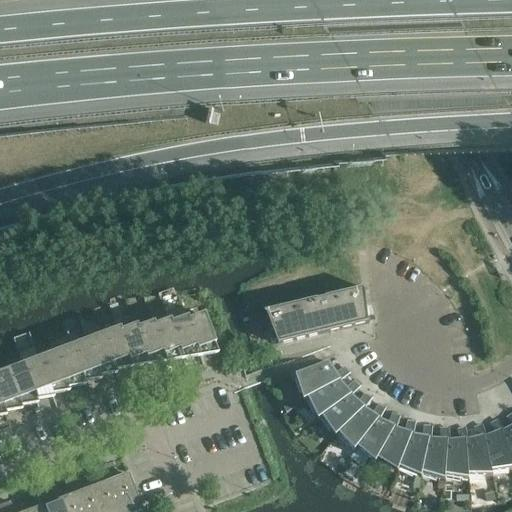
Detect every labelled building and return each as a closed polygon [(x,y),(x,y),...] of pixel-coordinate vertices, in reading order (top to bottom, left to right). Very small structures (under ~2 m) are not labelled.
[(371,325),(370,323),(369,323),(366,293),(368,292),(367,291),(328,300),(328,301),(319,303),(318,302),(266,315),(267,316),(269,316),(280,346),(371,325)] [(202,317),(187,323),(186,323),(196,349),(195,349),(198,358),(217,355),(202,317)] [(196,349),(186,323),(187,323),(185,319),(170,325),(169,326),(179,351),(178,352),(181,361),(198,358),(195,349),(196,349)] [(179,351),(169,326),(170,325),(168,322),(153,328),(152,329),(162,354),(161,355),(164,364),(181,361),(178,352),(179,351)] [(162,354),(152,329),(153,328),(152,325),(136,331),(135,331),(145,357),(144,357),(147,367),(164,364),(161,355),(162,354)] [(145,357),(135,331),(136,331),(135,328),(119,334),(118,334),(128,360),(127,360),(130,369),(147,367),(144,357),(145,357)] [(128,360),(118,334),(119,334),(118,330),(101,337),(116,375),(115,372),(130,369),(127,360),(128,360)] [(116,375),(101,337),(85,343),(100,381),(101,381),(99,378),(116,375)] [(100,381),(85,343),(69,349),(84,387),(85,387),(84,384),(100,381)] [(84,387),(69,349),(53,355),(68,393),(69,393),(67,390),(84,387)] [(68,393),(53,355),(38,361),(52,399),(53,399),(52,396),(68,393)] [(52,399),(38,361),(22,367),(37,405),(36,402),(52,399)] [(307,402),(338,381),(340,383),(350,375),(345,369),(337,376),(329,365),(329,364),(308,374),(305,368),(289,374),(293,383),(295,382),(300,395),(303,394),(306,403),(307,402)] [(37,405),(22,367),(6,373),(21,411),(22,411),(20,408),(37,405)] [(21,411),(6,373),(0,375),(0,403),(5,417),(6,417),(5,414),(21,411)] [(321,421),(349,396),(352,398),(360,388),(354,383),(347,391),(340,383),(338,381),(307,402),(313,415),(316,414),(320,422),(321,421)] [(338,438),(363,409),(365,411),(372,400),(366,396),(360,405),(352,398),(349,396),(321,421),(329,433),(332,431),(337,439),(338,438)] [(357,452),(377,420),(380,421),(385,410),(379,407),(374,417),(365,411),(363,409),(338,438),(347,449),(350,446),(356,453),(357,452)] [(394,430),(396,430),(400,418),(393,416),(390,426),(380,421),(377,420),(357,452),(368,462),(370,459),(377,465),(378,464),(394,430)] [(511,416),(508,420),(511,425),(511,429),(505,433),(502,435),(511,460),(511,416)] [(511,460),(502,435),(505,433),(499,422),(492,426),(497,435),(487,439),(484,440),(493,477),(507,476),(507,472),(511,471),(511,460)] [(411,437),(413,437),(416,424),(408,423),(406,434),(396,430),(394,430),(378,464),(390,472),(392,469),(399,474),(400,473),(411,437)] [(484,440),(487,439),(482,427),(475,430),(479,440),(469,442),(466,443),(470,481),(484,481),(484,478),(493,478),(493,477),(484,440)] [(429,441),(432,441),(432,428),(425,428),(424,439),(413,437),(411,437),(400,473),(412,479),(414,476),(422,480),(423,479),(429,441)] [(447,443),(450,443),(449,430),(441,431),(442,442),(432,441),(429,441),(423,479),(436,483),(437,480),(446,483),(446,481),(447,443)] [(466,443),(469,442),(466,430),(458,432),(461,442),(450,443),(447,443),(446,481),(460,484),(461,480),(470,482),(470,481),(466,443)] [(114,472),(111,465),(104,467),(107,475),(114,472)] [(107,475),(104,467),(97,470),(100,478),(107,475)] [(141,511),(127,476),(110,482),(120,511),(141,511)] [(80,485),(77,477),(70,480),(73,488),(80,485)] [(73,488),(70,480),(63,483),(66,490),(73,488)] [(120,511),(110,482),(93,489),(101,511),(120,511)] [(101,511),(93,489),(76,495),(82,511),(101,511)] [(46,498),(43,490),(36,493),(39,501),(46,498)] [(39,501),(36,493),(30,495),(32,503),(39,501)] [(82,511),(76,495),(59,502),(63,511),(82,511)] [(63,511),(59,502),(42,508),(43,511),(63,511)] [(8,511),(13,511),(10,503),(3,505),(5,511),(8,511)]
